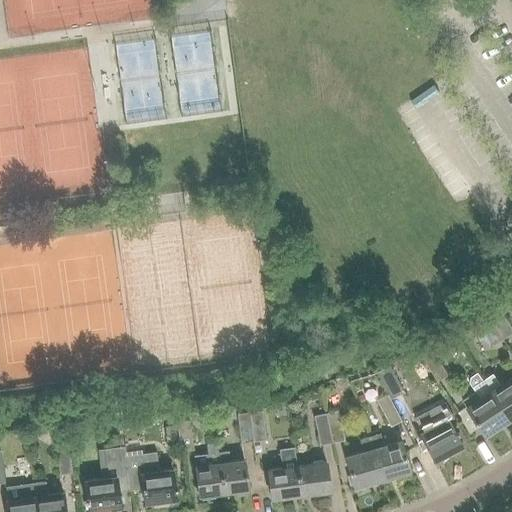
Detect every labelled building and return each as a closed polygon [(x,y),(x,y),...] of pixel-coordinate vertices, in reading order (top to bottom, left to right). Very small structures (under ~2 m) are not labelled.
[(245,0),(158,44),(213,153),(271,124),(285,154),(289,152),(340,254),(328,260),(334,273),(358,262),(384,314),(462,275),(377,108),(441,76),(425,45),(422,46),(399,0),(245,0)] [(511,328),(495,304),(485,311),(503,338),(511,332),(511,328)] [(492,345),(503,338),(485,311),(474,318),(492,345)] [(429,347),(419,353),(437,381),(447,375),(429,347)] [(389,365),(376,371),(384,387),(388,395),(389,398),(402,392),(389,365)] [(494,372),(483,379),(510,420),(511,419),(511,376),(501,383),(494,372)] [(477,391),(463,400),(466,405),(468,404),(487,435),(510,420),(483,379),(473,385),(477,391)] [(388,395),(377,400),(390,426),(401,421),(389,398),(388,395)] [(435,458),(461,446),(447,419),(434,425),(426,410),(417,414),(425,430),(422,431),(435,458)] [(262,411),(249,413),(253,441),(266,440),(262,411)] [(338,411),(326,413),(332,442),(344,440),(338,411)] [(241,443),(253,441),(249,413),(237,415),(241,443)] [(320,445),(332,442),(326,413),(314,416),(320,445)] [(190,420),(177,421),(178,425),(180,443),(181,451),(194,449),(190,420)] [(180,443),(178,425),(166,427),(168,445),(180,443)] [(373,447),(381,479),(409,471),(401,439),(383,444),(380,433),(369,436),(373,447)] [(373,447),(369,436),(360,438),(363,450),(345,455),(353,486),(381,479),(373,447)] [(224,492),(218,453),(216,442),(206,444),(207,453),(194,455),(200,495),(224,492)] [(109,445),(110,448),(98,450),(102,476),(84,479),(89,510),(120,506),(118,490),(129,488),(125,454),(123,443),(109,445)] [(281,466),(267,468),(271,498),(301,494),(296,464),(294,448),(279,450),(281,466)] [(69,449),(57,451),(60,475),(72,473),(69,449)] [(172,467),(159,468),(156,449),(125,454),(129,488),(142,487),(144,503),(176,498),(172,467)] [(218,453),(224,492),(247,489),(243,457),(229,459),(228,451),(218,453)] [(296,464),(301,494),(330,490),(326,461),(296,464)] [(44,480),(32,482),(35,511),(64,511),(62,491),(46,493),(44,480)] [(20,483),(20,484),(6,486),(8,498),(6,498),(8,511),(35,511),(32,482),(20,483)]
